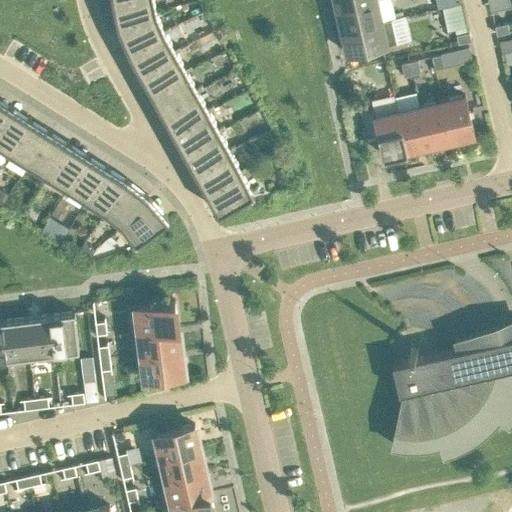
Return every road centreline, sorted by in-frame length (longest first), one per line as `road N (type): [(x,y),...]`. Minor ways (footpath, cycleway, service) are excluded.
road 1 (unclassified): [(219,250),(511,182)]
road 2 (residential): [(247,382),(0,439)]
road 3 (residential): [(149,146),(122,141),(0,66)]
road 4 (residential): [(511,161),(474,0)]
road 5 (residential): [(149,146),(85,0)]
road 6 (unclassified): [(247,382),(219,250)]
road 7 (unclassified): [(277,511),(247,382)]
road 8 (residential): [(219,250),(149,146)]
